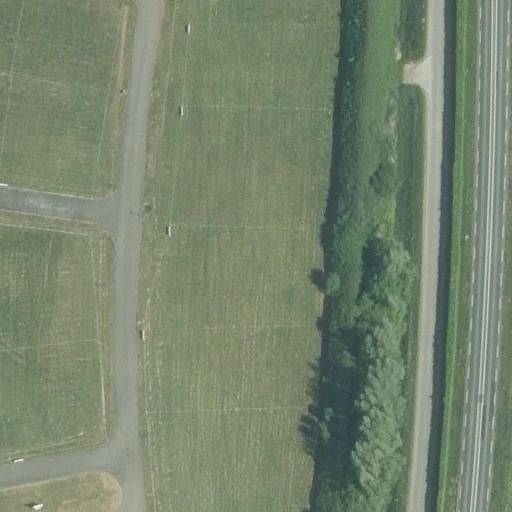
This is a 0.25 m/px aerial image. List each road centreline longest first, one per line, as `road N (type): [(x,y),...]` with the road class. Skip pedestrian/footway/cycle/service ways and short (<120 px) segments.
road 1 (primary): [(470,511),(494,0)]
road 2 (unclassified): [(417,511),(439,0)]
road 3 (unclassified): [(129,455),(121,336),(126,215)]
road 4 (unclassified): [(126,215),(147,0)]
road 5 (unclassified): [(0,478),(129,455)]
road 6 (unclassified): [(0,199),(126,215)]
